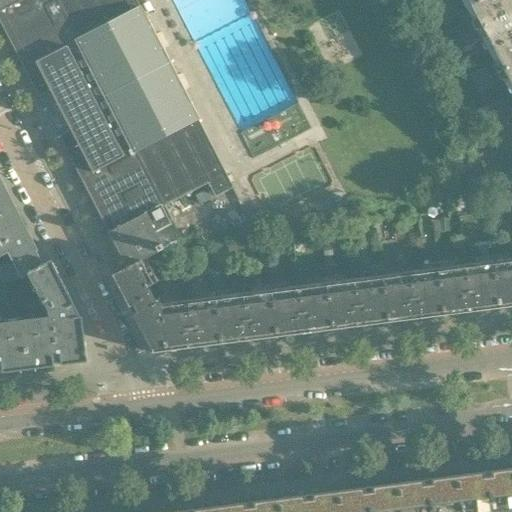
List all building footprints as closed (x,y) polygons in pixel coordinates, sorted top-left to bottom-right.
[(199,118),(185,89),(141,6),(139,7),(135,0),(0,0),(0,22),(126,267),(140,260),(181,238),(172,221),(183,215),(175,199),(208,182),(215,195),(219,194),(232,187),(197,119),(199,118)] [(461,0),(466,9),(483,0),(431,0),(436,8),(452,0),(461,0)] [(452,42),(511,11),(511,0),(483,0),(466,9),(472,21),(467,24),(466,21),(447,31),(452,42)] [(487,51),(511,38),(511,11),(452,42),(457,51),(476,41),(475,39),(480,37),(487,51)] [(475,85),(511,65),(511,38),(487,51),(493,64),(489,66),(488,64),(469,74),(475,85)] [(511,91),(511,65),(475,85),(479,93),(482,92),(483,93),(478,97),(483,106),(511,91)] [(0,183),(0,214),(13,208),(0,183)] [(0,264),(0,279),(14,277),(29,269),(41,264),(13,208),(0,214),(0,253),(8,250),(14,262),(0,264)] [(511,255),(505,257),(489,259),(496,308),(511,306),(511,255)] [(496,308),(489,259),(462,262),(467,312),(496,308)] [(84,340),(81,316),(79,317),(72,304),(73,304),(50,260),(42,265),(41,264),(29,269),(37,284),(33,286),(41,302),(42,302),(47,312),(48,316),(31,318),(32,324),(21,325),(27,369),(87,361),(84,340)] [(112,275),(129,308),(148,299),(145,294),(151,290),(148,285),(153,282),(140,260),(126,267),(112,275)] [(462,262),(434,266),(440,315),(467,312),(462,262)] [(434,266),(417,268),(406,269),(412,319),(440,315),(434,266)] [(406,269),(379,273),(386,322),(412,319),(406,269)] [(379,273),(362,275),(352,276),(358,326),(386,322),(379,273)] [(352,276),(324,280),(330,330),(358,326),(352,276)] [(324,280),(307,282),(297,284),(303,333),(330,330),(324,280)] [(297,284),(269,287),(275,337),(303,333),(297,284)] [(269,287),(251,289),(242,291),(248,340),(275,337),(269,287)] [(148,299),(129,308),(152,352),(165,351),(158,302),(155,302),(154,296),(151,290),(145,294),(148,299)] [(242,291),(212,295),(219,344),(248,340),(242,291)] [(212,295),(194,297),(184,298),(191,348),(219,344),(212,295)] [(184,298),(158,302),(165,351),(191,348),(184,298)] [(0,372),(27,369),(21,325),(11,327),(10,321),(0,322),(0,372)] [(511,511),(511,467),(485,471),(489,511),(511,511)] [(489,511),(485,471),(455,475),(459,511),(489,511)] [(459,511),(455,475),(427,479),(430,511),(459,511)] [(430,511),(427,479),(397,483),(400,511),(430,511)] [(400,511),(397,483),(366,487),(369,511),(400,511)] [(369,511),(366,487),(337,490),(339,511),(369,511)] [(339,511),(337,490),(307,494),(309,511),(339,511)] [(309,511),(307,494),(280,498),(281,511),(309,511)] [(281,511),(280,498),(250,502),(250,511),(281,511)] [(250,511),(250,502),(219,506),(220,511),(250,511)]
